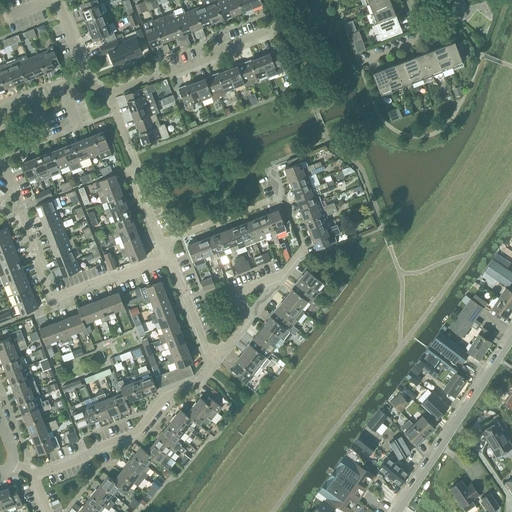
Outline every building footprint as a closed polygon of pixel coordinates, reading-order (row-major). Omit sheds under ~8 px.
[(82,11),(86,21),(104,14),(100,4),(103,3),(101,0),(92,0),(81,5),(83,10),(82,11)] [(158,8),(155,0),(151,0),(146,2),(150,11),(158,8)] [(214,0),(203,0),(205,6),(212,23),(222,19),(214,0)] [(214,0),(222,19),(232,16),(226,0),(214,0)] [(226,0),(232,16),(242,12),(238,0),(226,0)] [(238,0),(242,12),(253,8),(249,0),(238,0)] [(389,0),(375,0),(368,3),(372,13),(392,5),(389,0)] [(392,5),(372,13),(376,23),(396,15),(392,5)] [(205,6),(195,10),(202,27),(212,23),(205,6)] [(184,9),(173,13),(186,45),(190,44),(187,36),(186,34),(192,31),(185,13),(184,9)] [(187,13),(185,13),(192,31),(197,29),(201,39),(204,38),(206,38),(205,37),(202,27),(195,10),(187,13)] [(132,27),(139,24),(135,13),(128,16),(132,27)] [(173,13),(163,17),(172,39),(177,37),(178,40),(181,47),(186,45),(173,13)] [(86,21),(90,31),(108,24),(104,14),(86,21)] [(376,23),(374,24),(378,36),(379,36),(381,42),(398,35),(395,28),(400,26),(396,17),(396,15),(376,23)] [(153,20),(162,43),(172,39),(163,17),(153,20)] [(153,20),(143,23),(145,29),(152,47),(157,45),(161,55),(166,53),(163,46),(162,43),(153,20),(153,19),(153,20)] [(94,41),(105,37),(108,43),(117,39),(115,33),(112,34),(108,24),(90,31),(94,41)] [(9,39),(11,45),(16,44),(21,42),(18,35),(9,39)] [(142,54),(136,38),(118,45),(117,41),(102,47),(104,53),(110,51),(115,64),(129,59),(130,61),(136,59),(135,56),(142,54)] [(362,39),(354,43),(357,53),(366,50),(362,39)] [(454,42),(444,46),(451,65),(452,68),(463,64),(462,61),(461,61),(469,58),(462,42),(455,45),(454,42)] [(444,46),(434,50),(441,69),(442,72),(452,68),(451,65),(444,46)] [(38,55),(45,73),(56,69),(55,67),(60,65),(53,47),(47,49),(48,52),(38,55)] [(434,50),(424,54),(431,73),(441,69),(434,50)] [(260,58),(267,76),(269,81),(279,77),(278,75),(285,72),(277,52),(271,54),(260,58)] [(424,54),(413,58),(421,77),(431,73),(424,54)] [(17,59),(25,81),(35,77),(28,59),(27,55),(17,59)] [(35,77),(45,73),(38,55),(28,59),(35,77)] [(244,64),(252,85),(259,82),(258,79),(267,76),(260,58),(250,62),(244,64)] [(413,58),(403,62),(411,81),(412,84),(422,80),(421,77),(413,58)] [(7,63),(15,85),(25,81),(17,59),(7,63)] [(403,62),(393,66),(401,85),(411,81),(403,62)] [(0,65),(0,75),(5,89),(15,85),(7,63),(0,65)] [(238,66),(228,70),(235,88),(245,84),(246,87),(252,85),(244,64),(238,67),(238,66)] [(393,66),(383,70),(391,89),(401,85),(393,66)] [(218,74),(212,77),(220,97),(221,96),(226,95),(225,92),(235,88),(228,70),(218,74)] [(383,70),(373,74),(382,97),(392,93),(391,89),(383,70)] [(206,79),(195,83),(202,101),(212,97),(213,100),(220,97),(212,77),(206,79)] [(185,87),(179,89),(182,96),(187,110),(194,107),(193,104),(202,101),(195,83),(185,87)] [(456,97),(463,95),(463,94),(460,86),(453,89),(456,97)] [(146,87),(126,95),(126,96),(128,101),(132,112),(150,105),(155,103),(151,93),(149,94),(146,87)] [(150,105),(132,112),(136,122),(138,128),(159,120),(156,114),(159,113),(155,103),(150,105)] [(398,109),(388,112),(391,122),(402,118),(398,109)] [(159,120),(138,128),(140,134),(144,144),(160,138),(161,140),(170,136),(164,124),(161,126),(159,120)] [(93,136),(100,154),(102,159),(112,155),(110,150),(103,132),(93,136)] [(90,158),(100,154),(93,136),(83,140),(90,158)] [(83,140),(73,144),(82,167),(92,163),(90,158),(83,140)] [(73,144),(63,148),(70,165),(69,166),(72,171),(82,167),(73,144)] [(53,152),(60,169),(69,166),(70,165),(63,148),(53,152)] [(50,173),(49,173),(51,177),(61,173),(60,169),(53,152),(43,156),(50,173)] [(290,167),(285,169),(288,177),(289,179),(315,169),(322,166),(320,162),(314,164),(303,169),(301,163),(306,161),(304,154),(287,161),(290,167)] [(43,156),(33,159),(40,177),(41,181),(51,177),(49,173),(50,173),(43,156)] [(33,159),(22,163),(29,181),(35,179),(36,181),(38,182),(41,181),(40,177),(33,159)] [(315,169),(289,179),(289,181),(290,181),(293,189),(311,182),(309,176),(324,171),(322,166),(315,169)] [(344,176),(355,172),(350,168),(342,171),(344,176)] [(102,187),(97,189),(99,194),(120,185),(119,183),(119,184),(115,175),(100,181),(102,187)] [(311,182),(293,189),(296,197),(296,199),(328,187),(327,183),(314,188),(311,182)] [(120,185),(99,194),(101,198),(103,203),(108,201),(108,202),(123,196),(120,188),(121,188),(120,185)] [(83,200),(88,198),(84,187),(79,189),(83,200)] [(328,187),(296,199),(297,201),(298,201),(301,209),(321,201),(319,196),(330,191),(328,187)] [(37,202),(48,198),(45,191),(35,195),(37,202)] [(108,201),(103,203),(107,214),(128,206),(127,204),(126,204),(123,196),(108,202),(108,201)] [(40,216),(57,210),(53,200),(36,206),(40,216)] [(321,201),(301,209),(304,217),(304,219),(336,207),(344,204),(343,201),(335,205),(335,203),(330,205),(323,207),(321,201)] [(128,206),(107,214),(108,218),(113,216),(116,222),(131,216),(128,208),(129,208),(128,206)] [(336,207),(304,219),(305,222),(306,221),(309,229),(324,223),(329,221),(326,216),(327,215),(338,211),(336,207)] [(40,216),(44,226),(61,220),(57,210),(40,216)] [(87,212),(90,220),(96,218),(92,210),(87,212)] [(271,213),(270,213),(269,213),(277,234),(287,230),(279,210),(271,213)] [(267,215),(259,218),(264,233),(265,233),(267,233),(270,231),(275,244),(279,242),(276,235),(277,235),(277,234),(269,213),(268,213),(266,214),(267,215)] [(118,228),(113,230),(115,234),(136,226),(135,224),(134,224),(131,216),(116,222),(118,228)] [(96,218),(90,220),(93,228),(99,226),(96,218)] [(251,221),(250,221),(248,221),(256,242),(266,239),(264,234),(264,233),(259,218),(251,221)] [(44,226),(48,236),(65,230),(61,220),(44,226)] [(246,223),(238,226),(246,246),(256,242),(248,221),(246,222),(246,223)] [(0,241),(11,238),(7,227),(4,228),(2,223),(0,223),(0,241)] [(324,223),(309,229),(312,237),(311,238),(312,240),(339,229),(338,225),(332,227),(327,229),(324,223)] [(355,229),(357,228),(356,223),(345,227),(348,234),(355,231),(355,229)] [(136,226),(115,234),(116,238),(121,236),(124,242),(139,236),(136,228),(137,228),(136,226)] [(230,229),(230,228),(228,229),(236,250),(246,246),(238,226),(230,229)] [(226,231),(218,234),(224,249),(230,247),(232,252),(236,250),(228,229),(226,230),(226,231)] [(339,229),(312,240),(313,242),(314,241),(317,250),(332,244),(337,242),(335,236),(341,233),(339,229)] [(48,236),(52,246),(69,240),(65,230),(48,236)] [(98,240),(103,238),(100,230),(95,232),(98,240)] [(208,237),(218,264),(220,269),(224,267),(222,262),(223,262),(221,257),(226,255),(224,249),(218,234),(210,237),(210,236),(208,237)] [(126,248),(121,250),(122,254),(144,246),(143,244),(142,244),(139,236),(124,242),(126,248)] [(206,238),(198,242),(204,257),(210,255),(214,266),(218,264),(208,237),(206,238)] [(0,241),(0,253),(15,248),(11,238),(0,241)] [(52,246),(56,257),(73,250),(69,240),(52,246)] [(200,264),(198,259),(204,257),(198,242),(190,245),(190,244),(188,245),(196,266),(200,264)] [(144,246),(122,254),(124,258),(129,256),(132,262),(147,256),(144,248),(144,246)] [(0,253),(0,265),(19,258),(15,248),(0,253)] [(56,257),(60,267),(77,260),(73,250),(56,257)] [(106,260),(112,258),(110,252),(104,255),(106,260)] [(261,255),(264,263),(271,261),(268,252),(261,255)] [(493,260),(506,269),(510,262),(498,254),(493,260)] [(261,255),(254,258),(257,266),(264,264),(261,255)] [(19,258),(0,265),(0,276),(0,277),(23,268),(19,258)] [(112,258),(106,260),(110,270),(116,268),(112,258)] [(64,277),(81,271),(77,260),(60,267),(64,277)] [(247,260),(241,263),(244,272),(251,269),(247,260)] [(493,277),(497,279),(508,287),(511,280),(511,272),(506,269),(493,260),(486,272),(493,277)] [(241,263),(234,266),(237,274),(244,272),(241,263)] [(23,268),(0,277),(4,286),(10,284),(27,278),(23,268)] [(301,279),(297,284),(314,298),(319,292),(316,290),(323,282),(308,270),(301,279)] [(486,272),(482,276),(488,280),(494,284),(497,279),(493,277),(486,272)] [(212,277),(201,281),(204,290),(215,286),(212,277)] [(27,278),(10,284),(14,294),(31,288),(27,278)] [(161,281),(141,289),(143,295),(145,300),(166,291),(165,289),(161,281)] [(293,289),(286,298),(301,310),(308,301),(310,303),(314,298),(297,284),(293,290),(293,289)] [(31,288),(14,294),(18,305),(35,298),(31,288)] [(499,298),(511,306),(511,291),(506,288),(499,298)] [(166,291),(145,300),(147,304),(152,302),(154,308),(170,302),(166,294),(167,294),(166,291)] [(117,293),(109,296),(113,306),(115,312),(121,309),(123,315),(127,313),(119,292),(116,293),(117,293)] [(467,304),(450,328),(463,337),(484,307),(473,299),(466,294),(464,298),(462,300),(467,304)] [(476,295),(473,299),(484,307),(488,303),(476,295)] [(100,299),(98,300),(104,315),(107,321),(111,319),(109,314),(115,312),(113,306),(109,296),(101,300),(100,299)] [(140,302),(138,297),(127,301),(129,306),(140,302)] [(39,308),(35,298),(18,305),(22,315),(39,308)] [(280,307),(276,312),(293,325),(297,320),(298,320),(304,313),(304,312),(301,310),(286,298),(279,306),(280,307)] [(507,318),(511,310),(511,306),(499,298),(492,308),(507,318)] [(97,301),(89,304),(95,320),(100,317),(101,318),(102,322),(106,321),(107,321),(104,315),(98,300),(96,300),(97,301)] [(156,314),(151,316),(153,320),(174,312),(173,310),(170,302),(154,308),(156,314)] [(80,307),(78,308),(80,313),(87,329),(87,328),(88,332),(89,334),(93,332),(91,327),(89,322),(95,320),(89,304),(81,307),(80,307)] [(140,312),(138,306),(130,309),(133,315),(140,312)] [(0,315),(0,322),(12,318),(10,312),(0,315)] [(174,312),(153,320),(155,324),(160,322),(162,328),(177,322),(174,314),(175,314),(174,312)] [(272,317),(265,325),(280,337),(284,340),(290,332),(294,335),(298,330),(293,326),(293,325),(276,312),(272,317)] [(78,314),(70,317),(76,333),(82,330),(84,335),(89,334),(88,332),(87,328),(87,329),(80,313),(78,313),(78,314)] [(136,326),(141,324),(137,314),(132,316),(136,326)] [(62,320),(60,320),(68,342),(69,344),(73,343),(72,340),(73,340),(71,335),(76,333),(70,317),(62,320)] [(58,322),(50,325),(56,340),(62,338),(64,343),(68,342),(60,320),(58,321),(58,322)] [(164,334),(159,336),(161,340),(182,332),(181,330),(177,322),(162,328),(164,334)] [(42,328),(40,328),(48,350),(52,348),(50,343),(56,340),(50,325),(42,328)] [(259,334),(255,339),(272,353),(276,347),(274,345),(280,337),(265,325),(258,334),(259,334)] [(480,359),(492,342),(485,338),(489,332),(483,328),(468,351),(480,359)] [(103,334),(105,340),(111,338),(108,332),(103,334)] [(182,332),(161,340),(163,344),(168,342),(170,348),(185,342),(182,334),(183,334),(182,332)] [(411,371),(418,375),(423,369),(446,386),(444,389),(456,397),(467,380),(456,372),(469,354),(440,332),(411,371)] [(11,338),(0,341),(0,353),(26,344),(25,339),(19,342),(17,335),(11,338)] [(250,344),(244,353),(259,365),(261,366),(263,368),(269,360),(267,358),(272,353),(255,339),(251,344),(250,344)] [(172,354),(167,356),(169,360),(190,352),(189,350),(188,350),(185,342),(170,348),(172,354)] [(26,344),(0,353),(0,356),(4,364),(19,358),(17,352),(28,348),(26,344)] [(81,347),(72,351),(74,358),(80,356),(84,355),(84,354),(81,347)] [(140,347),(130,351),(132,357),(142,353),(141,350),(140,347)] [(130,351),(120,355),(121,358),(122,360),(132,357),(130,351)] [(190,352),(169,360),(171,364),(176,362),(178,369),(179,368),(184,366),(185,366),(190,364),(193,362),(190,354),(191,354),(190,352)] [(237,362),(233,367),(245,376),(241,381),(246,385),(250,380),(254,375),(256,377),(262,369),(260,368),(261,366),(259,365),(244,353),(237,361),(237,362)] [(120,355),(109,358),(112,364),(117,362),(116,360),(121,358),(120,355)] [(19,358),(4,364),(7,372),(6,372),(7,374),(29,366),(27,362),(21,364),(19,358)] [(47,359),(39,362),(43,371),(46,369),(50,367),(47,359)] [(185,366),(184,366),(189,377),(194,375),(190,364),(185,366)] [(29,366),(7,374),(8,376),(11,384),(33,376),(30,370),(29,366)] [(184,366),(179,368),(183,379),(189,377),(184,366)] [(178,369),(173,370),(177,382),(183,379),(179,368),(178,369)] [(131,383),(137,399),(145,395),(146,396),(147,395),(148,395),(139,374),(137,370),(133,371),(135,375),(137,381),(131,383)] [(143,372),(139,374),(148,395),(150,395),(149,394),(158,391),(152,375),(151,375),(149,370),(143,372)] [(173,370),(167,373),(172,384),(177,382),(173,370)] [(95,380),(105,376),(103,371),(93,375),(95,380)] [(423,379),(418,375),(411,371),(406,377),(418,386),(423,379)] [(167,373),(162,375),(166,386),(172,384),(167,373)] [(87,383),(95,380),(93,375),(85,378),(87,383)] [(162,375),(156,377),(160,388),(166,386),(162,375)] [(33,376),(11,384),(12,384),(15,392),(14,392),(15,394),(34,387),(36,386),(36,385),(35,382),(33,376)] [(73,383),(75,388),(82,385),(80,380),(73,383)] [(123,380),(119,382),(121,387),(127,403),(128,403),(129,402),(137,399),(131,383),(125,386),(123,380)] [(64,392),(65,392),(75,388),(73,383),(63,387),(64,392)] [(34,387),(15,394),(15,395),(16,397),(16,396),(19,402),(19,404),(35,398),(40,396),(38,390),(36,386),(34,387)] [(119,395),(113,397),(119,412),(127,409),(128,410),(130,409),(128,403),(127,403),(121,387),(117,389),(119,395)] [(216,399),(219,395),(220,394),(215,390),(214,391),(211,395),(216,399)] [(105,393),(101,395),(109,417),(111,416),(111,415),(119,412),(113,397),(107,399),(105,393)] [(400,393),(390,402),(400,412),(409,403),(400,393)] [(438,419),(449,407),(433,393),(422,404),(438,419)] [(99,402),(93,405),(99,420),(107,417),(109,417),(101,395),(97,397),(99,402)] [(35,398),(19,404),(23,412),(22,413),(23,415),(44,406),(50,404),(48,399),(42,401),(40,396),(35,398)] [(195,404),(193,406),(212,421),(222,407),(223,407),(212,398),(211,398),(208,403),(201,398),(195,405),(195,404)] [(85,401),(81,403),(89,425),(91,424),(91,423),(99,420),(93,405),(87,407),(85,401)] [(75,403),(70,406),(73,413),(79,428),(87,425),(89,425),(81,403),(76,405),(75,403)] [(44,406),(23,415),(23,417),(24,416),(27,424),(43,418),(40,412),(46,410),(52,408),(50,404),(44,406)] [(187,415),(194,420),(200,425),(204,420),(209,424),(212,421),(193,406),(192,408),(193,408),(187,415)] [(175,416),(174,418),(192,432),(196,435),(198,432),(190,425),(194,420),(187,415),(181,410),(176,417),(175,416)] [(375,432),(388,416),(380,410),(368,426),(375,432)] [(414,424),(427,437),(435,429),(423,416),(414,424)] [(43,418),(27,424),(30,432),(30,433),(30,435),(58,424),(56,420),(45,424),(43,418)] [(173,420),(168,427),(180,437),(185,441),(189,436),(194,440),(197,436),(196,435),(192,432),(174,418),(172,420),(173,420)] [(409,419),(400,428),(417,446),(427,437),(414,424),(409,419)] [(511,446),(497,422),(482,431),(497,457),(511,447),(511,446)] [(58,424),(30,435),(31,437),(32,436),(35,445),(50,438),(48,433),(60,428),(58,424)] [(160,435),(178,449),(183,453),(186,450),(177,442),(180,437),(168,427),(162,434),(162,433),(160,435)] [(71,445),(79,441),(76,431),(67,435),(71,445)] [(371,454),(377,446),(361,434),(355,442),(371,454)] [(159,437),(154,444),(167,454),(172,458),(176,453),(178,449),(160,435),(159,436),(159,437)] [(400,459),(411,452),(401,436),(390,443),(400,459)] [(35,445),(38,453),(38,455),(60,447),(58,442),(53,444),(50,438),(35,445)] [(147,451),(147,452),(159,461),(166,467),(170,470),(173,467),(168,463),(172,458),(167,454),(154,444),(149,450),(148,450),(147,451)] [(134,456),(147,466),(151,461),(156,465),(159,461),(147,452),(147,451),(141,446),(139,448),(140,449),(134,456)] [(344,456),(336,468),(366,489),(374,477),(370,474),(373,469),(366,461),(352,447),(351,447),(344,456)] [(185,454),(180,461),(185,465),(186,466),(191,458),(185,454)] [(127,464),(145,478),(148,475),(146,473),(150,468),(147,466),(134,456),(129,462),(128,462),(127,464)] [(400,485),(409,474),(388,457),(379,468),(400,485)] [(121,472),(134,483),(138,486),(145,478),(127,464),(126,465),(126,466),(121,472)] [(166,467),(162,473),(167,477),(171,472),(172,472),(170,470),(166,467)] [(336,468),(328,480),(358,500),(366,489),(336,468)] [(114,480),(126,490),(125,490),(132,495),(135,491),(130,488),(134,483),(121,472),(116,479),(115,479),(114,480)] [(101,484),(114,495),(118,490),(123,494),(125,490),(126,490),(114,480),(108,476),(108,475),(106,477),(107,478),(101,484)] [(155,478),(151,483),(158,488),(162,484),(155,478)] [(328,480),(319,493),(327,499),(333,503),(346,511),(349,511),(358,500),(328,480)] [(461,480),(450,488),(455,495),(454,496),(463,507),(466,511),(475,505),(472,501),(479,495),(472,484),(467,488),(461,480)] [(94,492),(112,507),(115,503),(110,500),(114,495),(101,484),(96,491),(95,491),(94,492)] [(0,491),(0,495),(6,510),(15,506),(16,509),(23,506),(15,486),(0,491)] [(150,488),(147,493),(152,497),(156,492),(150,488)] [(93,495),(88,501),(101,511),(105,507),(109,510),(112,507),(94,492),(93,494),(93,495)] [(323,502),(313,511),(335,511),(330,507),(333,503),(327,499),(319,493),(316,497),(323,502)] [(489,494),(481,499),(489,511),(491,511),(498,508),(489,494)] [(145,496),(140,502),(145,506),(150,500),(145,496)] [(134,497),(129,504),(135,509),(140,503),(134,497)] [(80,509),(83,511),(100,511),(101,511),(88,501),(82,508),(80,509)]
